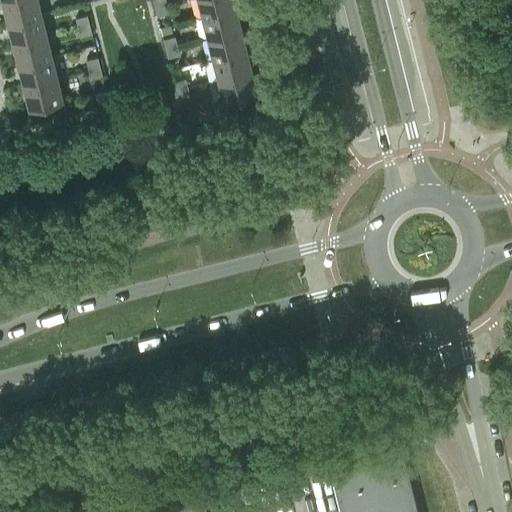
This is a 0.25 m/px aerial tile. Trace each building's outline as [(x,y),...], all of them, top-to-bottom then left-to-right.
[(38,0),(2,0),(8,21),(41,12),(38,0)] [(234,0),(198,0),(202,15),(236,6),(234,0)] [(166,2),(154,5),(157,15),(168,12),(166,2)] [(236,6),(202,15),(207,36),(241,27),(236,6)] [(41,12),(8,21),(13,42),(47,33),(41,12)] [(75,17),(78,26),(89,23),(87,14),(75,17)] [(89,23),(78,26),(80,35),(92,32),(89,23)] [(241,27),(207,36),(213,57),(246,48),(241,27)] [(47,33),(13,42),(18,63),(52,54),(47,33)] [(163,38),(165,47),(177,44),(174,35),(163,38)] [(177,44),(165,47),(167,56),(179,53),(177,44)] [(246,48),(213,57),(218,78),(252,69),(246,48)] [(52,54),(18,63),(23,84),(57,75),(52,54)] [(86,59),(88,68),(100,65),(97,56),(86,59)] [(100,65),(88,68),(91,77),(102,74),(100,65)] [(252,69),(218,78),(224,101),(257,92),(252,69)] [(57,75),(23,84),(29,106),(63,98),(57,75)] [(173,80),(176,89),(187,86),(185,77),(173,80)] [(187,86),(176,89),(178,99),(190,96),(187,86)] [(418,511),(403,450),(330,468),(340,511),(418,511)]
